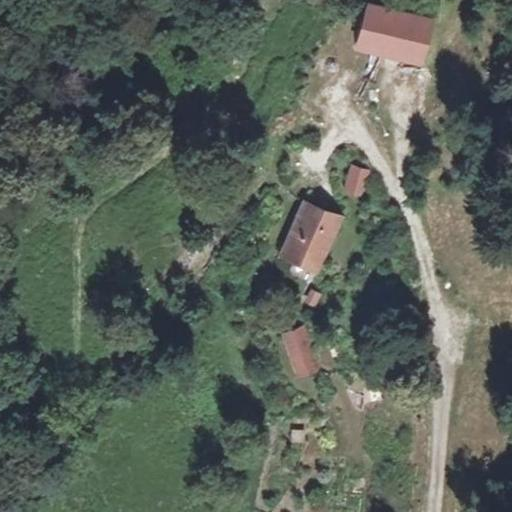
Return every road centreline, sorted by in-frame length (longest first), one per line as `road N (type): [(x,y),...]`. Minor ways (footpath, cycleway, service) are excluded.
road 1 (track): [(511,84),(460,88),(239,199),(97,420),(0,476)]
road 2 (track): [(394,124),(442,373),(427,511)]
